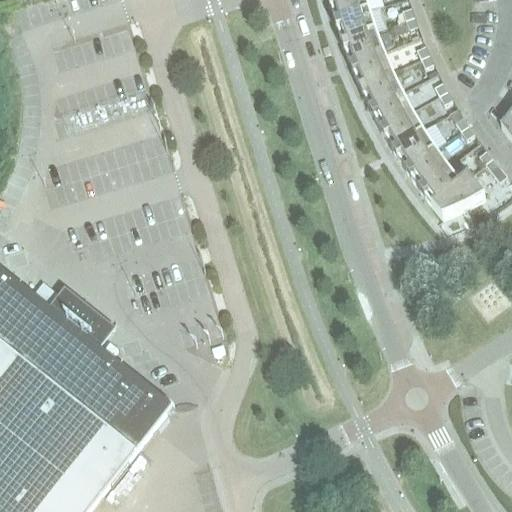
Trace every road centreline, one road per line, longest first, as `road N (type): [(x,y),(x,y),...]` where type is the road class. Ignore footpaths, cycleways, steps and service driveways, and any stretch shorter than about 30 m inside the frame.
road 1 (residential): [(148,18),(247,352),(217,423),(231,480)]
road 2 (residential): [(415,400),(361,268),(277,0)]
road 3 (residential): [(415,400),(231,480)]
road 4 (residential): [(511,171),(473,121),(511,54)]
road 5 (residential): [(484,511),(415,400)]
